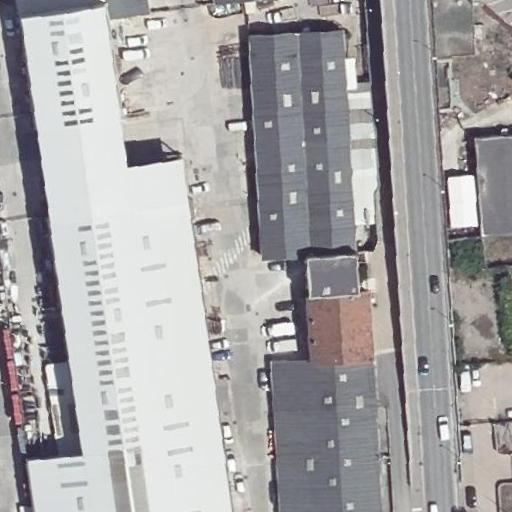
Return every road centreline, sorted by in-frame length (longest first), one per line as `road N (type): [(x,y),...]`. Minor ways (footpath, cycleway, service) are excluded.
road 1 (tertiary): [(440,511),(407,0)]
road 2 (unknown): [(266,511),(247,342),(208,140)]
road 3 (unknown): [(0,30),(19,158),(208,140)]
road 4 (unknown): [(208,140),(178,0)]
